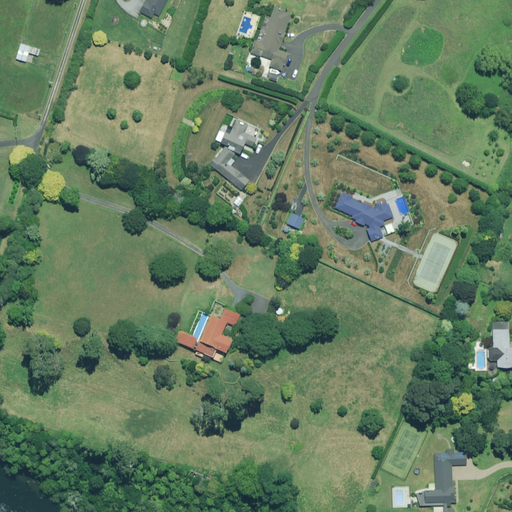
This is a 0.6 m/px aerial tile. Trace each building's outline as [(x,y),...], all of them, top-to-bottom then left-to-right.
[(150,0),(149,3),(146,1),(140,12),(153,19),(155,14),(160,16),(168,0),(150,0)] [(285,10),(275,7),(264,43),(256,40),(252,53),(272,60),(270,67),(283,71),(288,54),(281,51),(292,14),(284,12),(285,10)] [(22,45),(17,60),(26,62),(29,53),(40,57),(42,51),(31,48),(22,45)] [(238,151),(242,153),(246,144),(254,148),(258,139),(245,133),(249,125),(237,120),(234,128),(229,126),(221,144),(227,146),(225,148),(211,165),(242,191),(250,182),(232,167),(236,162),(232,158),(236,153),(238,151)] [(231,196),(224,190),(219,196),(230,205),(235,199),(231,196)] [(355,228),(363,232),(366,224),(369,225),(370,228),(367,230),(372,242),(384,237),(380,227),(385,225),(383,221),(394,217),(388,202),(375,207),(364,202),(363,205),(354,200),(355,198),(343,193),(336,208),(352,216),(351,219),(358,222),(355,228)] [(305,220),(292,214),(287,224),(300,230),(305,220)] [(395,232),(392,224),(385,227),(389,235),(395,232)] [(241,315),(226,308),(221,319),(211,315),(211,316),(200,340),(181,331),(176,342),(222,363),(232,341),(222,336),(228,323),(235,327),(241,315)] [(510,330),(494,330),(493,349),(490,348),(490,361),(498,361),(498,368),(511,368),(511,354),(509,354),(510,330)] [(459,443),(457,436),(451,438),(453,445),(459,443)] [(447,507),(451,507),(451,504),(456,504),(455,487),(453,487),(453,466),(470,466),(470,453),(435,454),(436,491),(421,491),(422,499),(419,499),(419,507),(444,506),(444,511),(455,511),(455,510),(447,511),(447,507)]
